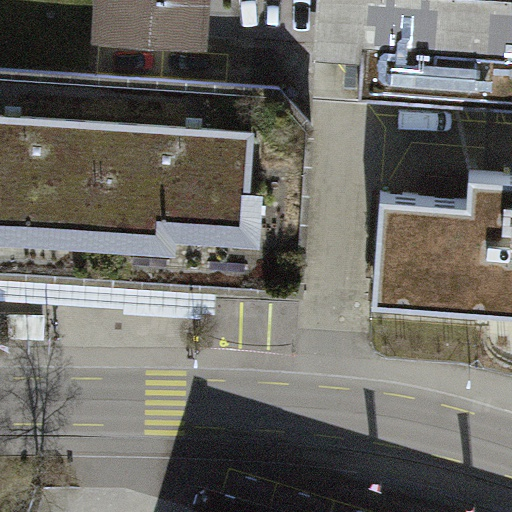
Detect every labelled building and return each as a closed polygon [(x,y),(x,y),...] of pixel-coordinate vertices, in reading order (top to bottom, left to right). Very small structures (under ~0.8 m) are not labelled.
[(98,0),(96,31),(213,40),(215,0),(98,0)] [(511,0),(316,0),(314,44),(364,47),(361,98),(511,106),(511,0)] [(0,263),(300,274),(306,107),(274,78),(0,67),(0,263)] [(382,178),(373,298),(511,307),(511,159),(470,156),(468,184),(382,178)] [(157,284),(155,305),(222,312),(225,290),(157,284)]
